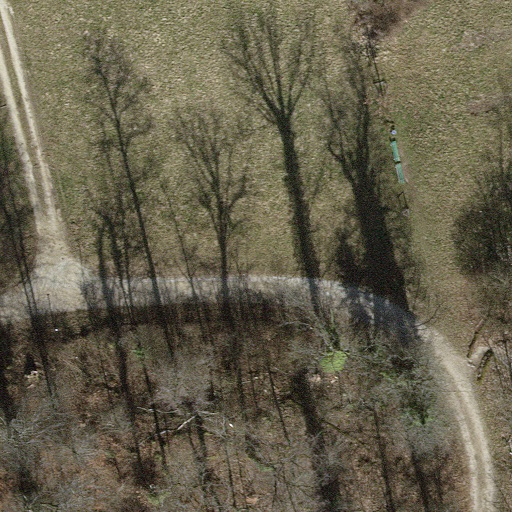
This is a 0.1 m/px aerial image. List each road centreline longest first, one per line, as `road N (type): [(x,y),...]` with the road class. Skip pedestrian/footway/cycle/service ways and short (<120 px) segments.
road 1 (track): [(0,314),(308,291),(446,335),(472,373)]
road 2 (track): [(74,308),(0,17)]
road 3 (track): [(472,373),(490,511)]
